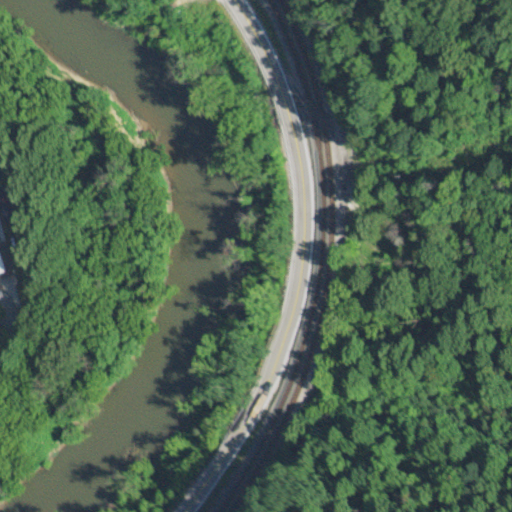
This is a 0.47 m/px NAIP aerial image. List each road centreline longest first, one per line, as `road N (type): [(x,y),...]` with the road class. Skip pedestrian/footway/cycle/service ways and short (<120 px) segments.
road 1 (primary): [(185,511),(269,377),(303,256),(297,146),(265,57),(232,0)]
road 2 (residential): [(281,95),(341,141),(342,254),(314,376),(332,394),(390,397),(511,380)]
